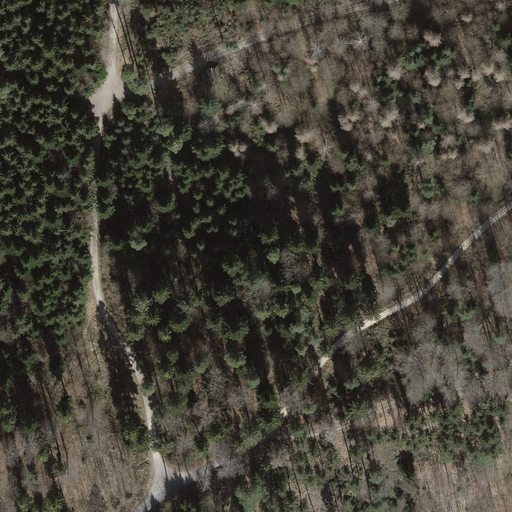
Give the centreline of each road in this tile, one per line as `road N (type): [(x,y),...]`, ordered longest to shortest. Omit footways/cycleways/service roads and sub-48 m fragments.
road 1 (track): [(162,493),(145,392),(101,302),(96,198),(108,0)]
road 2 (track): [(511,204),(418,296),(330,351),(262,436),(139,511)]
road 3 (track): [(382,0),(100,103),(0,58)]
road 4 (track): [(262,436),(333,428),(511,368)]
